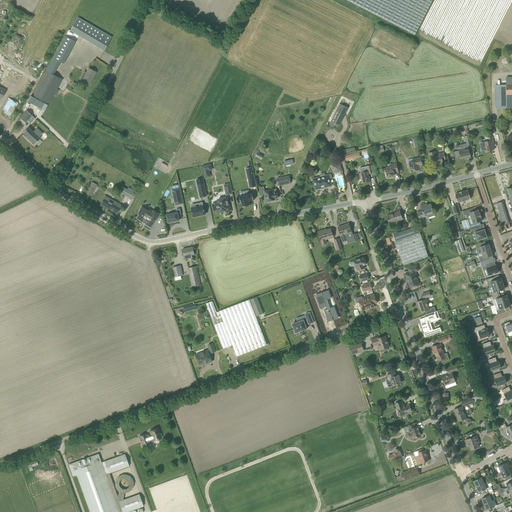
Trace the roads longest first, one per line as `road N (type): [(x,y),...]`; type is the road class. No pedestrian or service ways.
road 1 (unclassified): [(0,461),(401,311)]
road 2 (tertiary): [(146,241),(366,200)]
road 3 (unclassified): [(54,188),(151,0)]
road 4 (tertiary): [(460,473),(401,311)]
